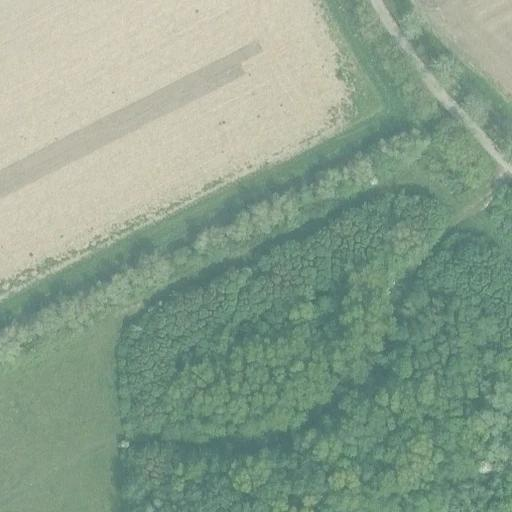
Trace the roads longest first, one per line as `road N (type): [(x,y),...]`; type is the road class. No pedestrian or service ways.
road 1 (track): [(0,506),(34,483),(130,444),(200,455),(304,428),(352,390),(412,265),(450,217),(509,165)]
road 2 (unclassified): [(511,167),(443,100),(376,0)]
